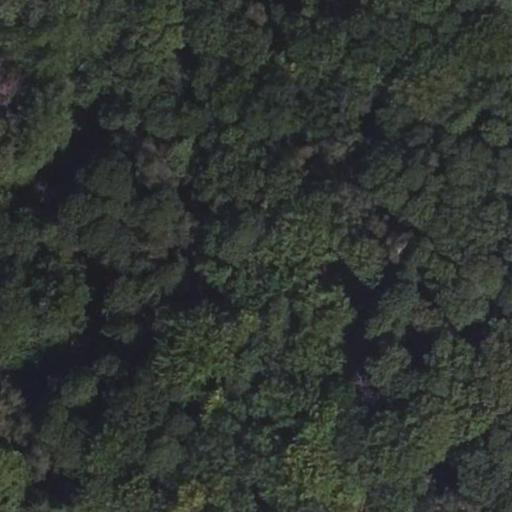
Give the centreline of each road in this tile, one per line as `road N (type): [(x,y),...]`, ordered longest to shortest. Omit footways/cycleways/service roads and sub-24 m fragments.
road 1 (track): [(0,490),(325,478)]
road 2 (track): [(0,203),(34,0)]
